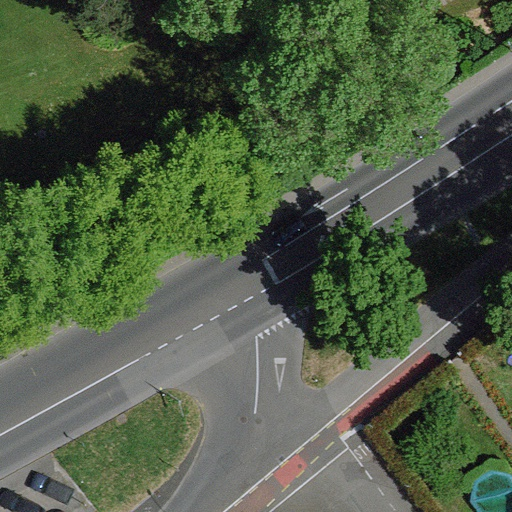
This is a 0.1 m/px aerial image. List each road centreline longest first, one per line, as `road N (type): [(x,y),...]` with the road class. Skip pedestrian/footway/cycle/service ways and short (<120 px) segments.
road 1 (secondary): [(511,124),(250,290)]
road 2 (secondary): [(250,290),(0,423)]
road 3 (residential): [(255,435),(370,485),(392,511)]
road 4 (unclassified): [(255,435),(259,348),(250,290)]
